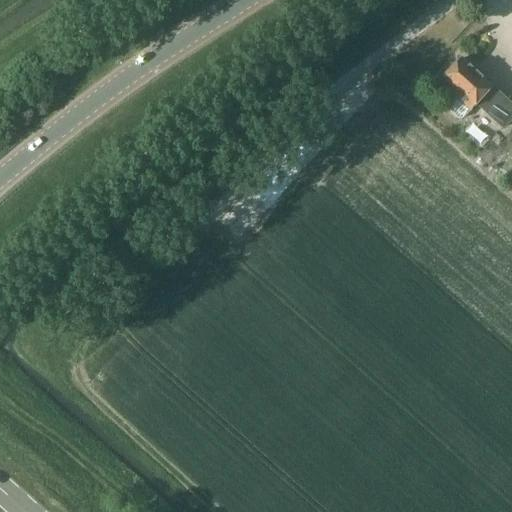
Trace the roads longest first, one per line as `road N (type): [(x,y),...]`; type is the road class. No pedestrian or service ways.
road 1 (unclassified): [(199,231),(310,112),(456,0)]
road 2 (unclassified): [(0,188),(72,127),(260,0)]
